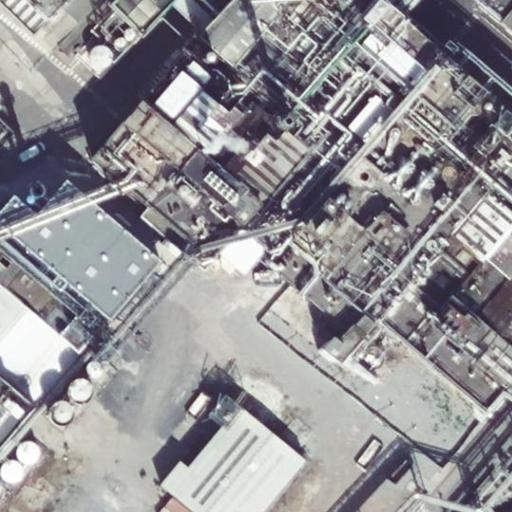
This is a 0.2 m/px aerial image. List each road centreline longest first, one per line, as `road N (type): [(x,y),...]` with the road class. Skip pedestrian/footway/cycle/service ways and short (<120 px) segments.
road 1 (unknown): [(75,134),(145,79),(218,0)]
road 2 (unknown): [(427,511),(511,414)]
